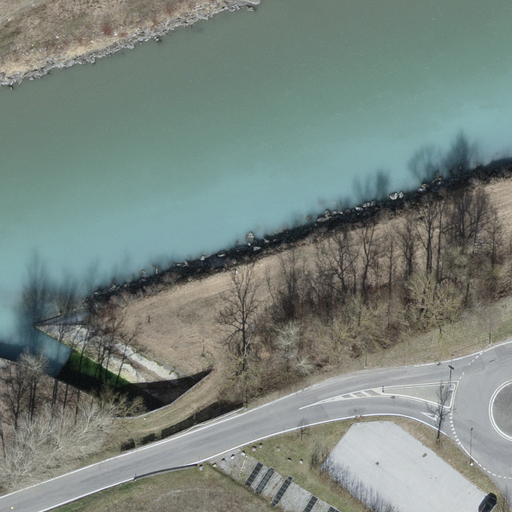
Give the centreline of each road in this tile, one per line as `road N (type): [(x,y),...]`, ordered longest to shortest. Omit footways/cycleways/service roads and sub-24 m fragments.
road 1 (tertiary): [(317,403),(6,511)]
road 2 (tertiary): [(495,369),(369,379),(317,403)]
road 3 (tertiary): [(317,403),(404,407),(476,435)]
